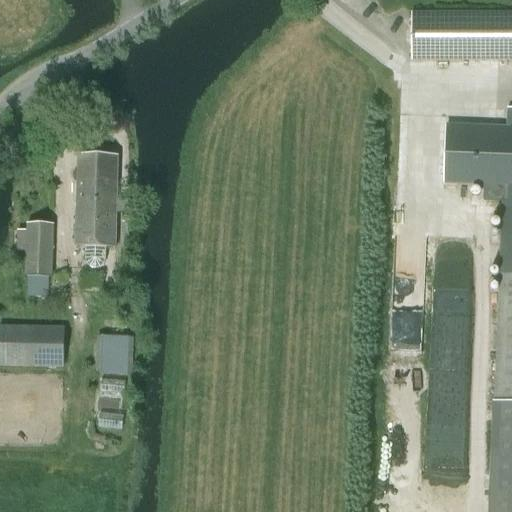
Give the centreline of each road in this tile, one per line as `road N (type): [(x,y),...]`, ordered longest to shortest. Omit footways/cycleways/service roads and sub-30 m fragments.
road 1 (track): [(488,511),(488,88)]
road 2 (tertiary): [(0,113),(178,0)]
